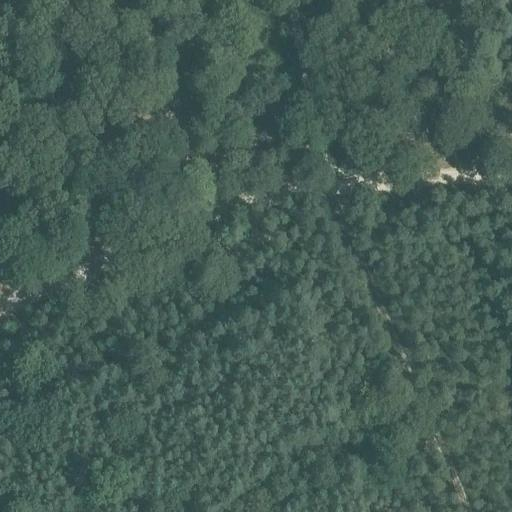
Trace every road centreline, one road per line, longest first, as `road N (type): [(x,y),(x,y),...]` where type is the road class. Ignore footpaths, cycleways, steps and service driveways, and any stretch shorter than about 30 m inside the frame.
road 1 (track): [(298,0),(331,188),(466,511)]
road 2 (track): [(511,179),(331,188),(230,212),(0,307)]
